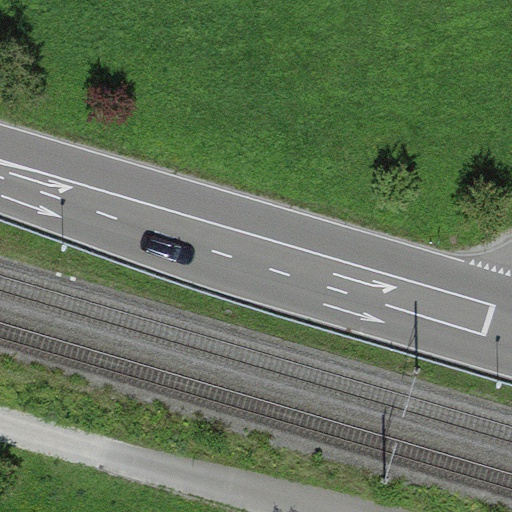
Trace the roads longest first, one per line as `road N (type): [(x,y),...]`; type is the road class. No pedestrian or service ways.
road 1 (primary): [(511,326),(0,166)]
road 2 (track): [(105,455),(320,511)]
